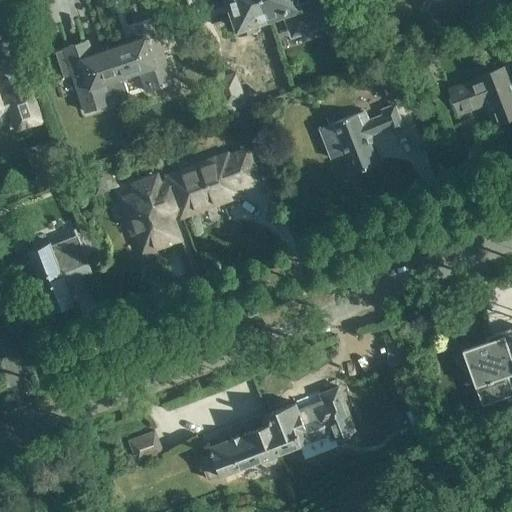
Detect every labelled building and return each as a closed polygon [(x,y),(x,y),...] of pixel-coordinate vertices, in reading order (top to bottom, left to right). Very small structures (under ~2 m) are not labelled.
[(269,18),(262,0),(229,0),(239,28),(242,35),(255,30),(252,23),(269,18)] [(262,0),(269,18),(286,12),(294,33),(337,19),(330,0),(320,0),(299,7),(296,0),(262,0)] [(511,0),(491,0),(497,19),(502,18),(503,22),(511,18),(511,0)] [(113,48),(123,75),(139,69),(146,91),(172,82),(150,18),(127,25),(133,42),(113,48)] [(123,75),(113,48),(93,55),(87,39),(65,47),(65,48),(56,51),(64,75),(73,72),(86,111),(129,96),(122,75),(123,75)] [(511,115),(511,80),(510,75),(506,64),(476,75),(477,78),(449,88),(458,112),(480,104),(482,110),(487,108),(493,123),(511,115)] [(247,100),(237,70),(214,78),(225,108),(247,100)] [(0,111),(3,110),(11,108),(18,130),(45,121),(34,88),(7,97),(9,100),(1,103),(0,99),(0,111)] [(333,159),(345,154),(353,173),(377,163),(366,136),(388,127),(390,132),(403,127),(393,104),(381,109),(383,114),(366,120),(363,110),(320,127),(333,159)] [(166,185),(176,212),(178,212),(181,219),(180,214),(195,209),(197,212),(216,205),(214,202),(229,196),(227,191),(256,180),(245,153),(226,160),(225,158),(223,159),(224,161),(217,163),(216,161),(166,180),(168,185),(166,185)] [(176,212),(166,185),(158,188),(155,179),(132,188),(135,197),(123,201),(129,220),(125,221),(131,236),(135,235),(142,253),(177,240),(168,215),(176,212)] [(27,250),(51,311),(74,302),(67,282),(93,272),(78,234),(52,244),(50,241),(27,250)] [(511,327),(492,335),(486,337),(487,341),(463,349),(482,405),(511,394),(511,327)] [(209,452),(200,455),(209,479),(220,475),(220,477),(262,461),(263,463),(267,465),(275,462),(277,457),(276,455),(328,435),(330,442),(334,440),(338,443),(348,439),(352,433),(355,432),(338,388),(320,395),(323,404),(312,408),(316,418),(302,423),(295,405),(267,416),(271,425),(208,449),(209,452)] [(129,440),(137,464),(164,453),(155,430),(129,440)]
